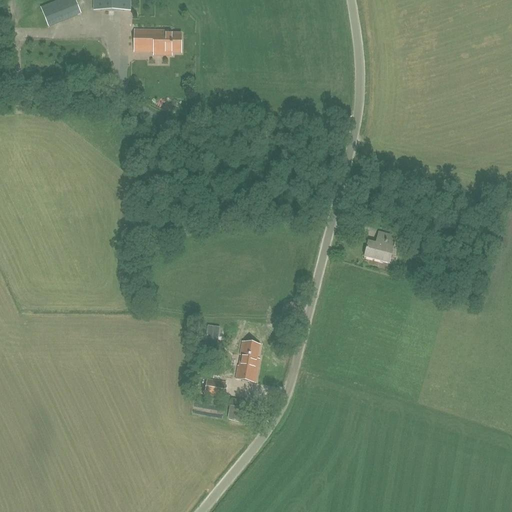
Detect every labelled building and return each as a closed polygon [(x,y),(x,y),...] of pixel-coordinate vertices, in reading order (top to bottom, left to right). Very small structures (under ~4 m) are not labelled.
[(49,27),(81,14),(75,0),(61,0),(41,8),(49,27)] [(130,11),(130,0),(93,0),(94,11),(130,11)] [(154,55),(163,56),(172,56),(172,53),(181,53),(181,35),(167,35),(167,32),(135,31),(135,52),(154,53),(154,55)] [(108,40),(26,40),(26,57),(108,57),(108,40)] [(268,244),(269,232),(258,231),(257,243),(268,244)] [(390,264),(397,237),(382,233),(379,244),(368,242),(364,258),(390,264)] [(277,279),(274,291),(284,294),(288,282),(277,279)] [(250,382),(257,383),(261,360),(259,360),(261,347),(244,344),(242,356),(245,357),(244,368),(240,367),(238,380),(245,381),(250,382)] [(223,398),(226,383),(207,380),(205,395),(223,398)] [(232,421),(235,408),(227,407),(224,419),(232,421)] [(207,421),(205,428),(214,431),(216,424),(207,421)]
